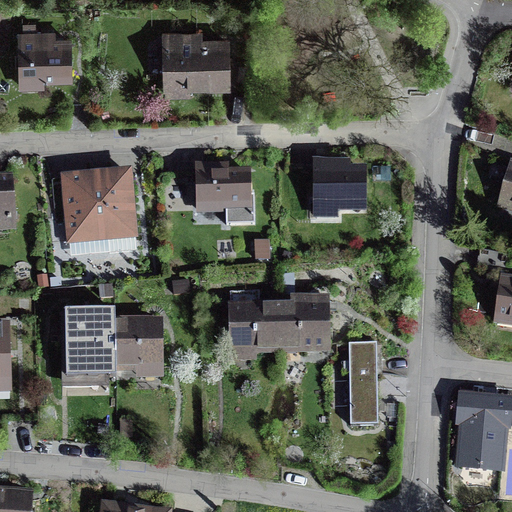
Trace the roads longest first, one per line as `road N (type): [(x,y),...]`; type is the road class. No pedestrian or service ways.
road 1 (residential): [(442,134),(0,146)]
road 2 (residential): [(0,463),(386,511)]
road 3 (residential): [(440,369),(442,134)]
road 4 (residential): [(422,511),(440,369)]
road 5 (residential): [(442,134),(482,6)]
